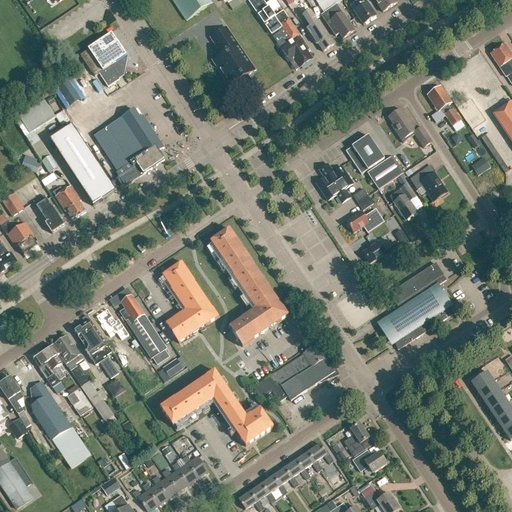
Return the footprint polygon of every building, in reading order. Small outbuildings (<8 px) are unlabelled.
[(170,0),(184,22),(210,6),(206,0),(170,0)] [(290,63),(295,71),(312,60),(307,52),(309,50),(286,15),(283,11),(275,16),(273,13),(281,7),(276,0),(272,0),(266,4),(263,0),(247,0),(272,35),(282,28),(283,30),(273,37),(280,48),(289,63),(290,63)] [(339,34),(342,40),(350,35),(350,34),(354,31),(342,13),(337,5),(342,2),(340,0),(325,0),(318,5),(324,13),(321,15),(335,37),(339,34)] [(354,11),(363,25),(376,17),(367,2),(364,4),(360,0),(357,0),(356,1),(353,3),(356,9),(354,11)] [(374,0),(383,12),(397,3),(394,0),(374,0)] [(310,11),(303,15),(310,27),(306,29),(315,43),(317,44),(323,52),(334,45),(319,21),(317,22),(310,11)] [(226,29),(211,39),(214,44),(222,56),(213,62),(229,85),(231,84),(237,92),(251,82),(247,77),(255,71),(226,29)] [(120,81),(116,75),(121,71),(122,67),(127,67),(127,62),(125,58),(126,57),(112,35),(81,56),(95,78),(99,75),(109,89),(120,81)] [(511,72),(511,56),(505,45),(497,50),(509,68),(511,72)] [(511,85),(511,72),(509,68),(497,50),(490,55),(505,78),(506,77),(511,85)] [(451,112),(447,107),(451,104),(440,88),(427,96),(438,113),(441,111),(452,127),(460,122),(453,110),(451,112)] [(52,96),(46,100),(50,106),(56,102),(52,96)] [(30,134),(56,118),(45,100),(19,116),(30,134)] [(511,103),(510,105),(509,102),(505,105),(506,107),(494,115),(511,142),(511,103)] [(134,109),(94,136),(118,172),(116,174),(124,185),(127,186),(128,186),(144,175),(165,161),(159,152),(164,148),(143,116),(142,117),(140,118),(134,109)] [(404,116),(400,110),(388,119),(393,126),(391,127),(401,142),(416,131),(406,116),(404,116)] [(110,184),(72,126),(50,141),(93,207),(93,208),(116,192),(110,184)] [(424,149),(431,144),(432,144),(421,128),(413,134),(424,149)] [(480,146),(473,136),(468,139),(475,149),(480,146)] [(384,163),(383,161),(384,160),(368,137),(352,148),(345,153),(361,176),(368,171),(368,172),(371,169),(372,171),(367,174),(379,191),(404,174),(392,157),(384,163)] [(50,174),(59,168),(51,156),(42,162),(50,174)] [(23,162),(21,168),(32,173),(34,167),(23,162)] [(491,170),(486,163),(474,171),(479,179),(491,170)] [(504,164),(500,167),(505,175),(509,172),(504,164)] [(333,173),(329,167),(322,172),(328,180),(319,186),(323,192),(322,193),(327,202),(336,196),(341,205),(350,199),(345,190),(353,185),(342,168),(333,173)] [(427,179),(422,172),(410,181),(415,187),(420,184),(433,203),(447,194),(434,174),(427,179)] [(52,173),(40,181),(43,186),(55,179),(52,173)] [(402,177),(397,180),(401,186),(406,183),(402,177)] [(406,222),(417,214),(409,202),(415,199),(406,186),(400,190),(404,196),(393,204),(406,222)] [(81,203),(70,188),(63,193),(60,189),(53,194),(56,197),(55,198),(65,213),(66,212),(71,219),(70,219),(72,222),(86,213),(84,210),(79,204),(81,203)] [(353,197),(358,205),(368,198),(363,190),(353,197)] [(13,196),(3,203),(13,218),(23,211),(13,196)] [(51,207),(44,197),(40,200),(43,204),(36,208),(47,223),(45,225),(52,235),(66,226),(66,225),(53,206),(51,207)] [(363,212),(373,205),(368,198),(358,205),(363,212)] [(384,223),(375,210),(364,218),(361,213),(346,223),(353,234),(363,228),(367,234),(384,223)] [(18,247),(24,256),(38,247),(32,237),(33,237),(24,224),(14,231),(8,222),(1,227),(7,235),(8,234),(17,247),(18,247)] [(317,248),(324,243),(315,228),(307,234),(317,248)] [(282,309),(253,266),(254,266),(230,230),(210,244),(234,278),(233,278),(257,313),(249,318),(247,316),(242,320),(241,320),(229,328),(243,349),(261,336),(277,325),(289,317),(283,309),(282,309)] [(401,232),(394,236),(402,247),(408,243),(401,232)] [(8,253),(1,243),(0,243),(0,273),(18,262),(11,251),(8,253)] [(383,250),(379,244),(363,254),(369,264),(383,255),(385,257),(398,249),(394,243),(383,250)] [(212,310),(194,283),(195,282),(182,263),(163,277),(172,290),(171,290),(186,311),(174,319),(166,325),(179,345),(186,340),(206,326),(219,318),(213,309),(212,310)] [(321,278),(333,271),(328,263),(316,271),(321,278)] [(392,316),(396,321),(393,322),(389,324),(386,325),(386,326),(388,325),(394,343),(398,352),(403,348),(454,315),(450,308),(452,306),(439,287),(446,281),(439,271),(435,265),(389,295),(399,310),(400,311),(392,316)] [(144,316),(139,309),(140,307),(138,305),(136,305),(132,298),(131,297),(121,304),(125,310),(119,313),(150,360),(166,350),(148,323),(144,316)] [(112,353),(91,321),(91,322),(90,322),(74,332),(86,349),(85,351),(90,359),(96,367),(100,364),(111,380),(119,375),(108,359),(107,359),(106,357),(112,353)] [(81,388),(89,382),(79,367),(77,368),(76,366),(83,360),(73,346),(72,347),(67,339),(67,338),(66,338),(54,346),(60,355),(59,356),(70,372),(81,388)] [(290,403),(307,392),(335,374),(317,346),(316,347),(303,356),(253,389),(260,401),(271,393),(278,404),(288,398),(290,403)] [(62,364),(57,357),(59,356),(53,347),(41,355),(47,364),(50,362),(55,369),(52,371),(55,375),(55,376),(59,382),(60,382),(65,378),(58,368),(62,364)] [(59,382),(55,376),(55,375),(52,371),(55,369),(50,362),(47,364),(41,355),(33,360),(33,361),(34,361),(39,369),(40,371),(52,390),(61,384),(60,382),(59,382)] [(177,360),(163,369),(164,370),(170,379),(183,370),(177,360)] [(164,370),(158,375),(164,384),(170,379),(164,370)] [(246,419),(231,397),(220,381),(221,381),(215,372),(206,378),(207,378),(175,400),(175,399),(160,409),(173,428),(187,419),(187,420),(214,401),(237,435),(246,448),(273,429),(260,410),(251,416),(246,419)] [(478,393),(494,383),(487,373),(471,383),(478,393)] [(17,403),(24,399),(20,393),(10,379),(0,385),(0,388),(8,401),(18,416),(26,429),(31,426),(23,413),(17,403)] [(114,399),(125,392),(117,380),(106,387),(114,399)] [(102,402),(89,382),(81,388),(94,408),(94,407),(105,423),(114,417),(103,401),(102,402)] [(484,403),(500,392),(494,383),(478,393),(484,403)] [(44,387),(31,395),(33,414),(51,442),(52,441),(71,470),(91,457),(72,428),(50,394),(44,387)] [(80,418),(93,409),(79,390),(67,398),(80,418)] [(491,413),(507,402),(500,392),(484,403),(491,413)] [(497,422),(511,412),(511,409),(507,402),(491,413),(497,422)] [(0,422),(9,416),(0,403),(0,422)] [(503,432),(511,426),(511,412),(497,422),(503,432)] [(18,440),(28,433),(19,420),(9,427),(18,440)] [(128,423),(122,427),(127,434),(133,430),(128,423)] [(358,446),(365,441),(369,439),(359,424),(350,431),(354,436),(344,443),(354,459),(362,453),(358,446)] [(511,426),(503,432),(510,442),(511,440),(511,426)] [(315,464),(317,462),(324,458),(330,465),(334,462),(329,454),(327,455),(320,445),(308,453),(315,464)] [(33,500),(27,490),(33,486),(16,460),(10,464),(0,448),(0,485),(17,510),(33,500)] [(168,448),(162,452),(165,457),(171,453),(168,448)] [(126,468),(131,465),(124,453),(119,457),(126,468)] [(322,471),(317,462),(315,464),(308,453),(297,461),(304,471),(305,470),(313,465),(318,473),(322,471)] [(342,453),(337,457),(342,465),(348,461),(342,453)] [(362,455),(353,462),(360,474),(368,468),(373,475),(387,466),(379,454),(367,462),(362,455)] [(187,465),(198,480),(208,473),(198,458),(191,463),(187,457),(182,461),(186,466),(187,465)] [(149,460),(143,464),(148,470),(154,467),(149,460)] [(311,478),(305,470),(304,471),(297,461),(285,469),(292,479),(294,478),(301,473),(307,481),(311,478)] [(187,465),(186,466),(181,470),(177,464),(172,468),(176,473),(178,472),(188,487),(198,480),(187,465)] [(295,489),(299,486),(294,478),(292,479),(285,469),(274,477),(281,487),(283,486),(289,481),(295,489)] [(178,472),(176,473),(171,476),(167,471),(162,475),(166,480),(168,479),(178,494),(188,487),(178,472)] [(326,478),(333,488),(342,482),(335,472),(326,478)] [(288,494),(283,486),(281,487),(274,477),(262,485),(269,495),(271,494),(278,489),(284,497),(288,494)] [(168,479),(166,480),(161,483),(157,478),(152,481),(156,487),(158,486),(168,501),(178,494),(168,479)] [(107,497),(119,489),(114,480),(101,488),(107,497)] [(158,486),(156,487),(151,490),(148,485),(142,488),(146,494),(148,492),(159,508),(168,501),(158,486)] [(276,502),(271,494),(269,495),(262,485),(251,493),(258,503),(259,502),(266,497),(272,505),(276,502)] [(359,491),(361,495),(370,489),(368,485),(359,491)] [(365,500),(375,493),(372,488),(362,495),(365,500)] [(148,492),(146,494),(141,497),(138,491),(132,495),(137,501),(138,500),(146,511),(152,511),(159,508),(148,492)] [(262,511),(265,510),(259,502),(258,503),(251,493),(239,501),(246,511),(255,505),(259,511),(262,511)] [(375,493),(365,500),(372,511),(380,507),(383,511),(397,511),(400,511),(389,495),(380,501),(375,493)] [(131,511),(124,501),(121,496),(112,502),(115,507),(118,511),(131,511)] [(332,511),(358,511),(356,508),(350,511),(347,511),(343,505),(338,509),(333,501),(328,504),(333,511),(332,511)] [(71,508),(73,511),(79,511),(85,508),(81,502),(71,508)]
